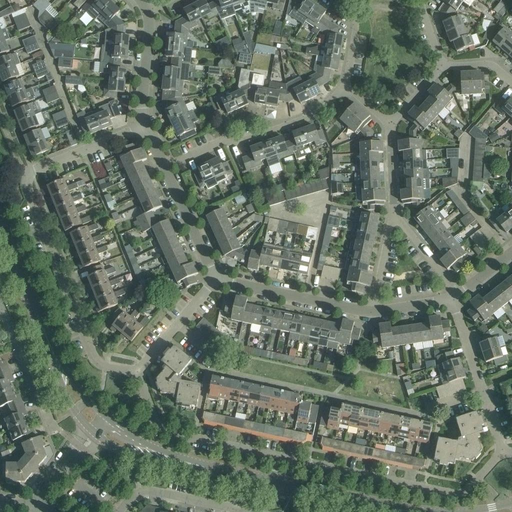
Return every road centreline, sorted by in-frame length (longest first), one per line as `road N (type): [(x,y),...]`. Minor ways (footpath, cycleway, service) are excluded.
road 1 (residential): [(503,450),(460,494),(169,433),(155,422),(136,368)]
road 2 (residential): [(136,368),(105,367),(93,356),(26,181),(37,169),(144,126)]
road 3 (secondary): [(395,508),(204,467)]
road 4 (residential): [(503,450),(453,297)]
road 5 (unclassified): [(370,311),(217,278)]
road 6 (residential): [(247,511),(142,491),(118,511)]
road 7 (secondary): [(37,316),(72,411),(94,433)]
road 8 (residential): [(1,308),(49,426)]
road 9 (secondary): [(107,418),(87,400),(37,316)]
road 10 (unclassified): [(217,278),(164,167)]
road 11 (unclassified): [(136,368),(217,278)]
